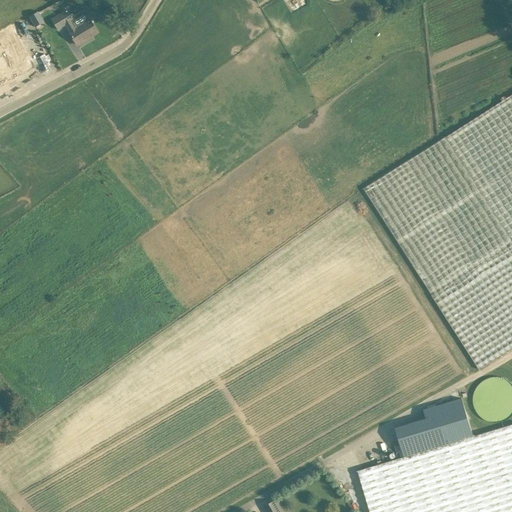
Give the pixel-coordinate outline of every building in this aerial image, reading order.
[(70,31),(69,31),(77,44),(98,32),(90,19),(78,26),(67,9),(52,19),(58,29),(65,24),(70,31)] [(45,21),(38,10),(29,16),(35,26),(45,21)] [(0,86),(2,86),(0,81),(0,59),(15,53),(9,40),(0,44),(0,86)] [(511,94),(364,189),(431,295),(479,369),(511,347),(511,94)] [(511,385),(510,383),(507,380),(503,378),(499,377),(494,377),(490,377),(486,378),(482,380),(479,383),(476,386),(474,390),(472,395),(472,399),(472,403),(474,407),(476,411),(479,415),(482,418),(486,420),(490,421),(494,421),(499,421),(503,420),(507,417),(510,415),(511,412),(511,385)] [(395,427),(404,456),(358,470),(370,511),(511,511),(511,423),(473,435),(462,397),(423,409),(426,418),(395,427)] [(283,511),(276,498),(263,506),(266,511),(283,511)]
